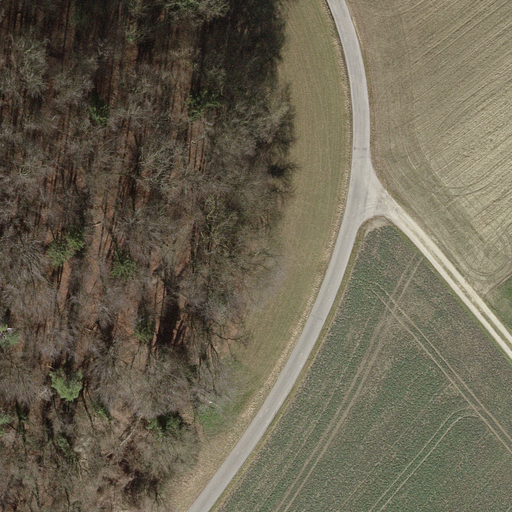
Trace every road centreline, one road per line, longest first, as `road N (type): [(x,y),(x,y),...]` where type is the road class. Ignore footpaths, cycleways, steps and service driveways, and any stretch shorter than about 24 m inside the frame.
road 1 (unclassified): [(203,511),(253,446),(314,338),(346,253),(363,188),(364,129),(356,52),(337,0)]
road 2 (track): [(363,188),(407,220),(511,347)]
